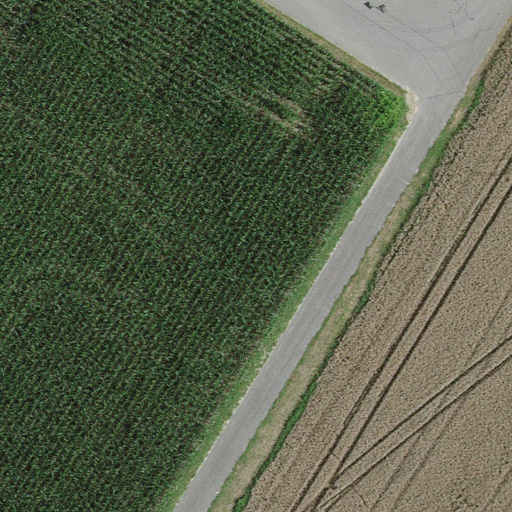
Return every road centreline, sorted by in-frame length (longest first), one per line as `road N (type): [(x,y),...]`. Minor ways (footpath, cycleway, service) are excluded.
road 1 (unclassified): [(499,0),(189,511)]
road 2 (unclassified): [(307,0),(349,15),(426,12),(458,0)]
